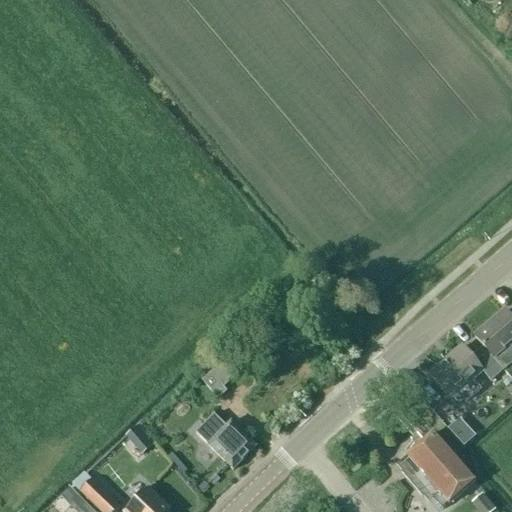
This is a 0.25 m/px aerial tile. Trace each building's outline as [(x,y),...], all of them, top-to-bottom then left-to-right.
[(502,372),(511,363),(511,319),(504,311),(491,322),(474,337),(483,348),(482,348),(502,372)] [(482,372),(490,382),(502,372),(482,348),(471,358),(462,347),(429,375),(449,400),(452,398),(456,403),(469,400),(481,390),(472,380),(482,372)] [(225,391),(221,387),(243,369),(231,355),(201,381),(216,399),(225,391)] [(212,415),(194,433),(208,446),(233,470),(256,446),(231,422),(225,428),(212,415)] [(475,482),(433,433),(406,456),(407,456),(401,462),(406,468),(401,473),(422,497),(427,493),(442,510),(448,505),(475,482)] [(78,492),(98,511),(113,511),(118,507),(90,480),(78,492)] [(168,511),(170,510),(148,488),(124,511),(168,511)] [(478,511),(491,511),(494,510),(482,495),(472,504),(478,511)]
